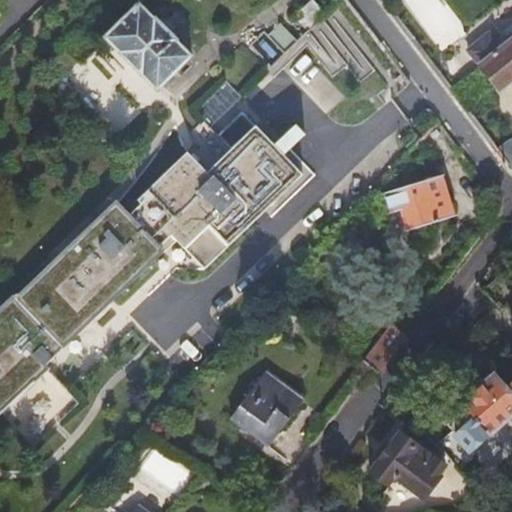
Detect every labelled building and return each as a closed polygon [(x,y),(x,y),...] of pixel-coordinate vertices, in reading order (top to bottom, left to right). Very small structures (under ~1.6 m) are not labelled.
[(311,3),(294,19),(308,34),(325,17),(311,3)] [(155,19),(153,20),(138,6),(105,39),(104,40),(118,55),(117,56),(140,80),(142,79),(156,92),(191,58),(178,45),(178,44),(155,19)] [(279,26),(266,38),(284,57),(297,44),(279,26)] [(496,45),(486,33),(466,51),(479,67),(478,68),(498,90),(511,78),(511,37),(508,34),(496,45)] [(356,78),(370,69),(352,38),(337,46),(356,78)] [(408,84),(399,74),(393,80),(403,90),(408,84)] [(204,270),(301,176),(282,156),(273,146),(240,112),(189,162),(183,155),(133,203),(137,207),(125,218),(112,205),(12,302),(10,299),(0,307),(0,413),(34,381),(35,383),(48,370),(45,366),(163,251),(161,248),(172,238),(204,270)] [(294,126),(273,146),(282,156),(304,136),(294,126)] [(511,170),(511,140),(511,141),(507,143),(495,151),(510,170),(511,170)] [(407,231),(453,218),(440,176),(385,194),(391,214),(401,212),(407,231)] [(502,313),(508,308),(511,304),(511,281),(505,273),(483,291),(495,305),(502,313)] [(378,373),(392,355),(384,350),(371,367),(378,373)] [(268,448),(302,400),(263,372),(229,419),(268,448)] [(470,452),(511,414),(511,398),(493,377),(457,409),(469,423),(455,436),(470,452)] [(425,500),(442,476),(441,475),(446,467),(401,432),(370,473),(389,488),(396,479),(425,500)] [(153,449),(136,473),(174,500),(191,475),(153,449)] [(350,511),(355,506),(355,492),(337,479),(318,505),(327,511),(350,511)]
